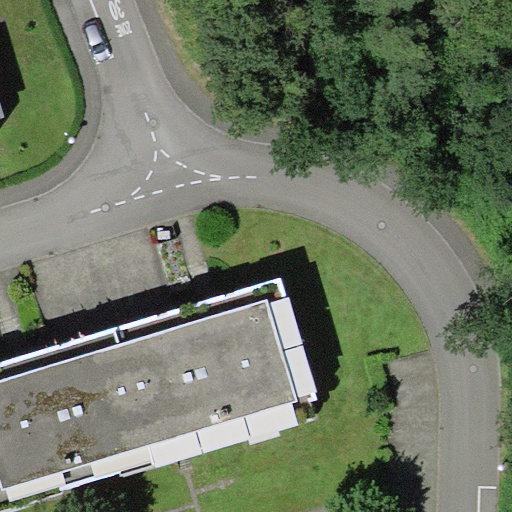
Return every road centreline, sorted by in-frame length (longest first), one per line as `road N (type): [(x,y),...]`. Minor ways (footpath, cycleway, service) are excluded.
road 1 (residential): [(467,511),(470,382),(417,238),(297,167)]
road 2 (residential): [(103,0),(169,185)]
road 3 (residential): [(169,185),(0,237)]
road 4 (residential): [(297,167),(169,185)]
